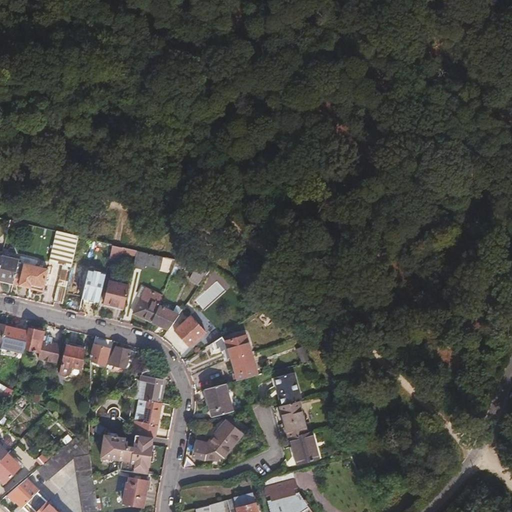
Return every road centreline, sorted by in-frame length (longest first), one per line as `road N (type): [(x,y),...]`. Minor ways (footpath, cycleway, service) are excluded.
road 1 (track): [(475,454),(247,244),(144,132),(1,0)]
road 2 (residential): [(161,511),(182,382),(161,355),(144,341),(0,307)]
road 3 (residential): [(511,370),(475,454),(428,511)]
